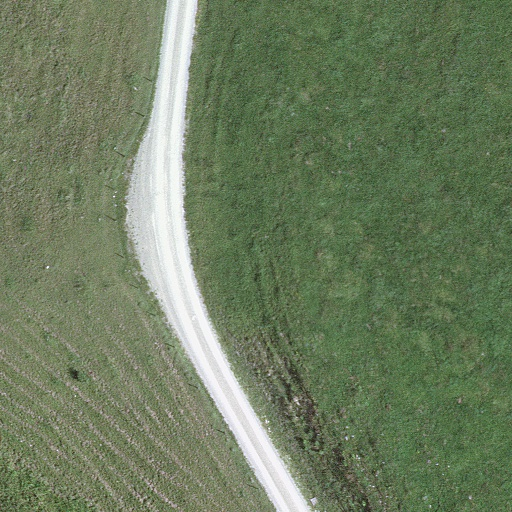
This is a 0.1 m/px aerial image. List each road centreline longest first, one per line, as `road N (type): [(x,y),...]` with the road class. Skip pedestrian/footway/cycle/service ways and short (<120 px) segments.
road 1 (track): [(183,0),(163,195),(170,259),(201,348),(295,511)]
road 2 (track): [(236,511),(186,454),(0,337)]
